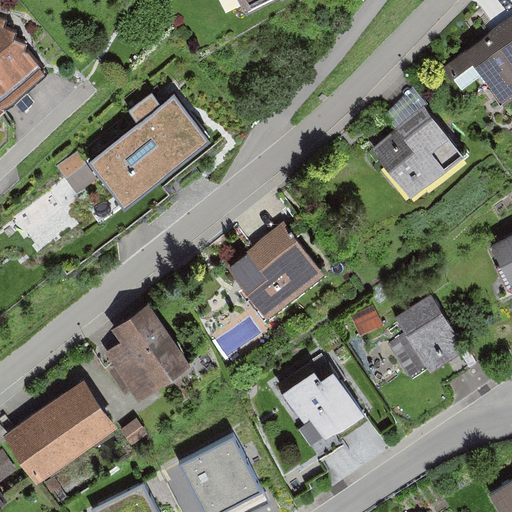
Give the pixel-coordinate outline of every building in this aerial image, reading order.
[(0,106),(3,110),(47,73),(22,48),(25,42),(11,37),(14,31),(1,26),(4,18),(0,17),(0,106)] [(490,76),(511,105),(511,23),(450,68),(468,92),(490,76)] [(32,56),(48,72),(60,61),(44,45),(32,56)] [(88,165),(125,212),(211,144),(174,96),(161,106),(153,94),(129,111),(138,124),(88,165)] [(369,151),(409,199),(463,155),(423,107),(369,151)] [(97,180),(78,152),(58,167),(77,194),(97,180)] [(56,224),(71,214),(55,190),(18,214),(30,231),(51,217),(56,224)] [(250,301),(260,314),(264,311),(269,317),(327,270),(285,217),(228,263),(256,297),(250,301)] [(511,240),(497,248),(511,277),(511,240)] [(422,365),(427,373),(464,350),(428,295),(392,319),(402,333),(384,345),(405,377),(422,365)] [(109,351),(140,396),(191,361),(150,301),(113,326),(123,341),(109,351)] [(375,305),(351,315),(360,337),(384,327),(375,305)] [(310,414),(328,441),(364,417),(360,412),(365,409),(334,364),(324,350),(311,358),(315,363),(283,385),(305,417),(310,414)] [(39,481),(119,425),(86,378),(6,434),(39,481)] [(117,441),(128,457),(144,445),(133,430),(117,441)] [(233,432),(179,460),(206,511),(239,511),(267,498),(233,432)] [(330,469),(319,453),(297,468),(309,484),(330,469)] [(159,511),(142,479),(93,505),(96,511),(159,511)] [(511,511),(511,488),(486,506),(490,511),(511,511)]
